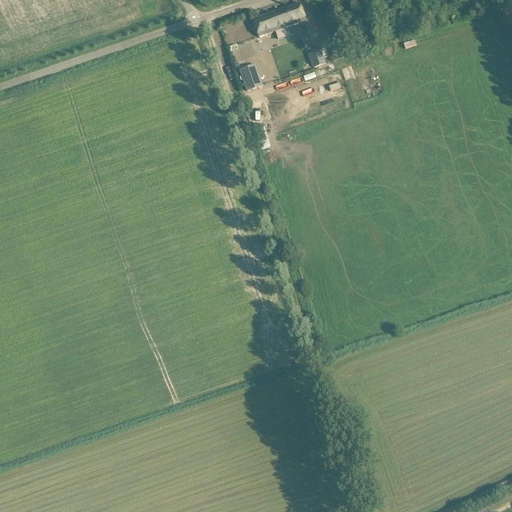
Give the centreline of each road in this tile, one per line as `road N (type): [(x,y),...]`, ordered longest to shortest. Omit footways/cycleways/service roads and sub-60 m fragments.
road 1 (track): [(199,18),(362,511)]
road 2 (unclassified): [(0,83),(199,18)]
